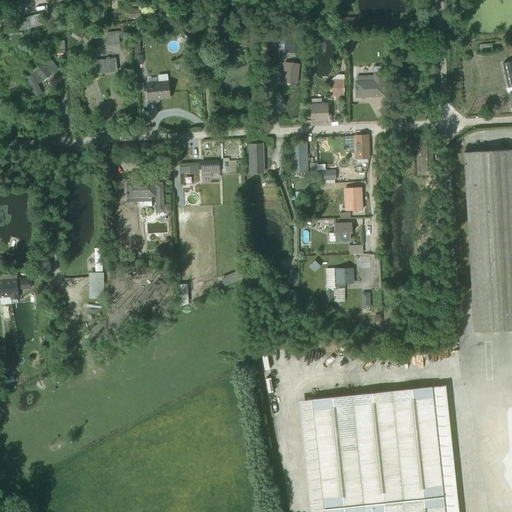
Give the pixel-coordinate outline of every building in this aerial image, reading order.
[(128,19),(140,18),(140,7),(127,8),(128,19)] [(36,26),(33,15),(17,19),(19,26),(26,24),(27,28),(36,26)] [(344,26),(356,26),(357,18),(345,17),(345,18),(339,18),(339,21),(340,21),(339,27),(343,28),(344,26)] [(42,43),(56,43),(56,35),(57,35),(57,28),(48,28),(48,31),(42,31),(42,43)] [(311,41),(322,35),(318,29),(308,35),(311,41)] [(107,45),(119,44),(118,32),(106,33),(107,45)] [(230,47),(247,46),(246,35),(229,35),(230,47)] [(142,55),(140,55),(139,38),(134,39),(135,55),(134,55),(135,62),(138,62),(138,64),(142,64),(142,62),(143,62),(142,55)] [(33,50),(40,47),(37,41),(30,44),(33,50)] [(59,69),(49,57),(34,70),(30,72),(31,75),(25,78),(35,97),(36,96),(37,96),(39,95),(40,94),(41,93),(37,84),(44,81),(59,69)] [(95,75),(117,72),(115,58),(93,61),(95,75)] [(508,88),(511,87),(511,61),(502,64),(508,88)] [(281,82),(297,84),(299,64),(284,62),(281,82)] [(356,97),(384,96),(383,72),(382,72),(382,66),(374,67),(375,72),(373,73),(373,76),(356,76),(356,81),(355,81),(356,97)] [(339,97),(344,96),(344,74),(337,75),(330,79),(330,96),(334,97),(334,101),(339,101),(339,97)] [(155,100),(170,98),(167,75),(158,75),(158,82),(146,83),(148,101),(155,101),(155,100)] [(312,122),(328,121),(327,103),(321,103),(321,99),(311,99),(311,104),(312,122)] [(427,135),(407,136),(408,149),(415,148),(417,173),(430,172),(427,135)] [(355,159),(369,159),(367,136),(353,136),(355,159)] [(291,173),(308,173),(306,142),(290,143),(291,173)] [(250,174),(263,173),(262,144),(249,145),(250,174)] [(148,165),(161,164),(160,149),(147,150),(148,165)] [(511,149),(498,150),(465,152),(474,332),(511,330),(511,149)] [(239,196),(238,159),(201,160),(202,183),(210,182),(210,176),(220,175),(220,196),(239,196)] [(322,170),(323,179),(337,179),(336,169),(322,170)] [(185,184),(194,184),(194,174),(185,174),(185,184)] [(401,185),(396,179),(394,177),(389,182),(390,183),(395,190),(401,185)] [(155,182),(126,183),(127,202),(152,201),(152,197),(155,197),(156,212),(163,212),(163,183),(155,183),(155,182)] [(345,211),(361,210),(360,188),(344,189),(345,211)] [(351,232),(350,224),(334,225),(335,241),(349,241),(348,232),(351,232)] [(349,254),(362,254),(362,245),(349,245),(349,254)] [(152,267),(160,267),(160,257),(151,257),(152,267)] [(309,270),(317,272),(320,263),(312,261),(309,270)] [(251,275),(258,277),(260,270),(253,268),(251,275)] [(345,282),(352,282),(352,270),(334,270),(334,268),(325,269),(326,302),(344,301),(344,288),(345,288),(345,282)] [(241,271),(222,275),(224,284),(243,280),(241,271)] [(103,273),(89,273),(89,299),(103,299),(103,273)] [(19,303),(18,290),(30,289),(29,278),(17,279),(17,275),(0,276),(0,304),(0,305),(18,303),(19,303)] [(187,283),(177,283),(178,304),(188,304),(187,283)] [(161,291),(167,291),(168,299),(174,299),(173,285),(171,285),(171,284),(161,284),(161,291)] [(362,309),(371,308),(369,293),(361,293),(362,309)] [(458,511),(445,392),(303,405),(314,511),(458,511)]
